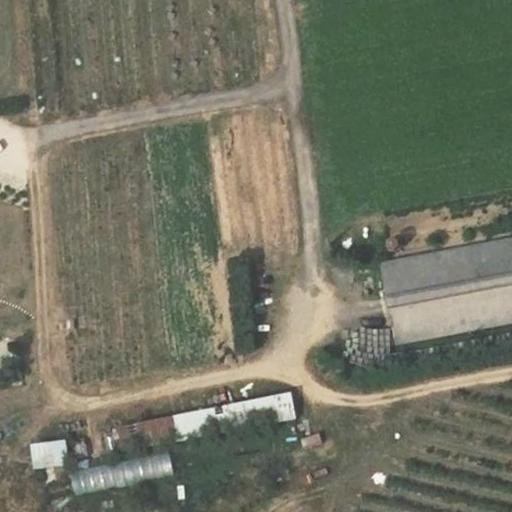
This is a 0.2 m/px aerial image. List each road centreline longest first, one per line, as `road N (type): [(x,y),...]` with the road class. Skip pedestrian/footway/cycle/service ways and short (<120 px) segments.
road 1 (track): [(511,371),(370,398),(255,372),(89,402),(67,395),(48,376),(32,170),(17,138)]
road 2 (track): [(0,133),(17,138),(295,87),(283,0)]
road 3 (track): [(295,87),(313,233),(286,374)]
